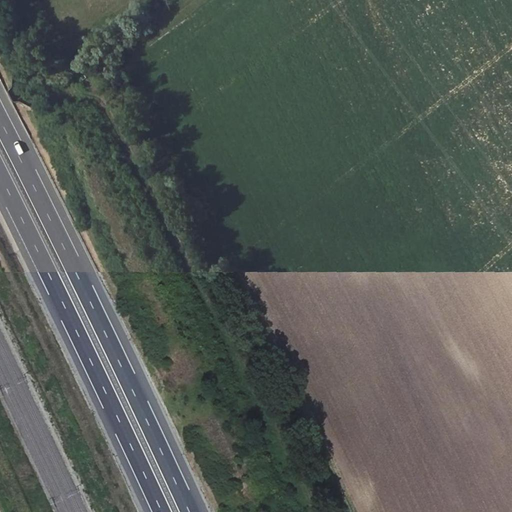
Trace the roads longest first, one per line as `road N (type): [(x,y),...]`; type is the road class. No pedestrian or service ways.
road 1 (track): [(185,0),(123,41),(121,68),(189,213),(308,420),(348,511)]
road 2 (motorway): [(189,511),(0,118)]
road 3 (motorway): [(0,177),(160,511)]
